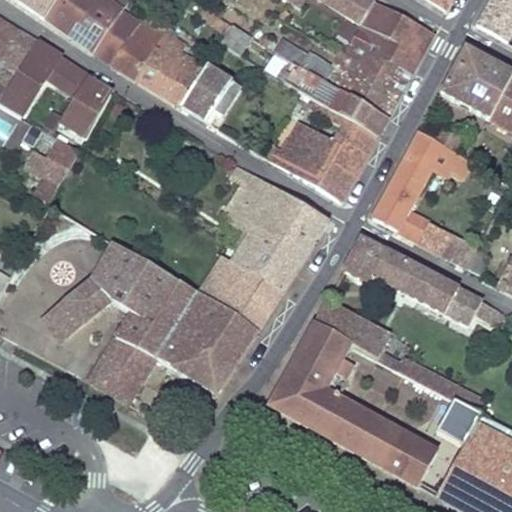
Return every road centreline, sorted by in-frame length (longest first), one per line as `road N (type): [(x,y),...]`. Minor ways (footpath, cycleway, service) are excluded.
road 1 (residential): [(348,224),(0,4)]
road 2 (residential): [(348,224),(209,443),(155,511)]
road 3 (residential): [(453,31),(348,224)]
road 4 (residential): [(511,309),(348,224)]
